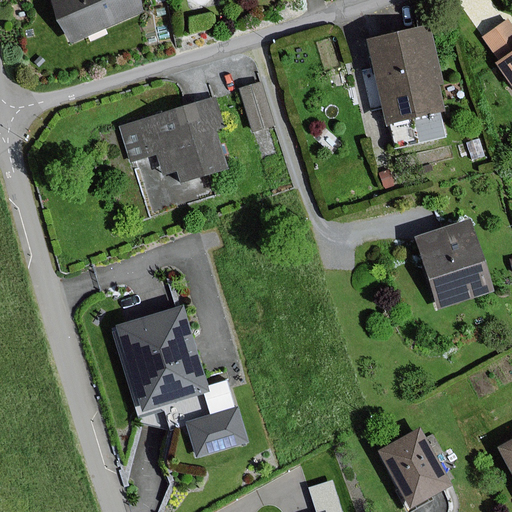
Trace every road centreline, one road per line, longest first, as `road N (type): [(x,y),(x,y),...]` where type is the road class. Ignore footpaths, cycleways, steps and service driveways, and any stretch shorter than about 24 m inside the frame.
road 1 (residential): [(115,511),(3,112)]
road 2 (residential): [(3,112),(376,0)]
